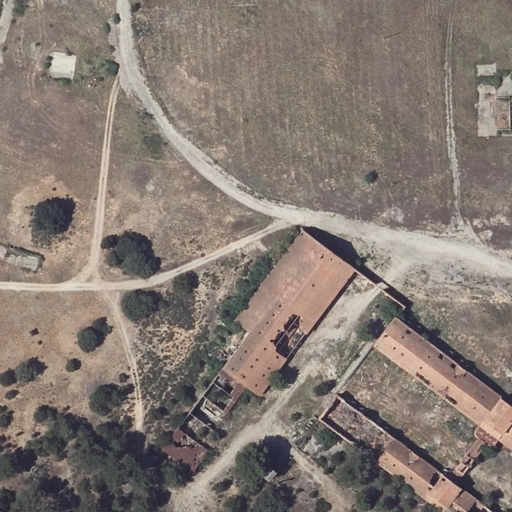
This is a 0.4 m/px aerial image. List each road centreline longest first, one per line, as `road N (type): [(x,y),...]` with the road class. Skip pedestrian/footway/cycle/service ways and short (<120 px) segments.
road 1 (track): [(180,510),(419,244)]
road 2 (track): [(0,289),(124,283),(223,259),(298,215),(334,216)]
road 3 (track): [(124,0),(127,65),(149,108),(189,154),(279,210),(334,216)]
road 4 (residential): [(511,275),(334,216)]
